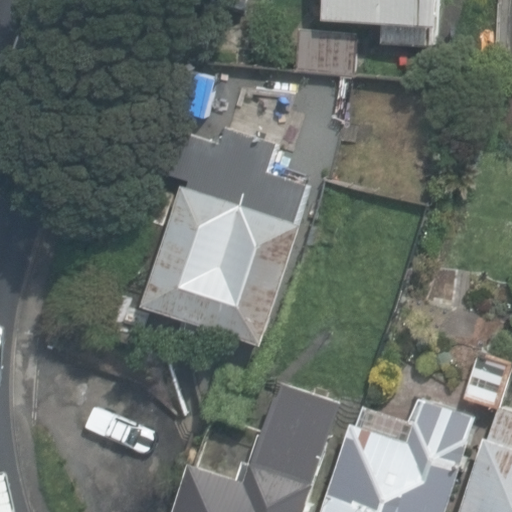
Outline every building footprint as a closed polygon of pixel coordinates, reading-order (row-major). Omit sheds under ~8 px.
[(388,40),(436,44),(438,21),(446,21),(447,0),(334,0),(334,14),(390,19),(388,40)] [(301,69),(361,74),(365,32),(305,27),(301,69)] [(219,325),(269,341),(307,221),(303,220),(315,183),(223,154),(227,143),(190,131),(177,171),(199,177),(196,185),(188,182),(150,301),(187,313),(183,325),(216,335),(219,325)] [(472,391),(504,402),(511,380),(511,319),(498,315),(497,318),(472,391)] [(216,408),(248,418),(261,380),(229,369),(216,408)] [(310,511),(346,400),(287,381),(283,394),(279,392),(257,460),(250,458),(245,474),(197,459),(180,511),(310,511)] [(449,511),(481,414),(427,396),(413,439),(357,421),(327,511),(449,511)] [(511,511),(511,405),(506,404),(496,435),(491,434),(466,511),(511,511)]
